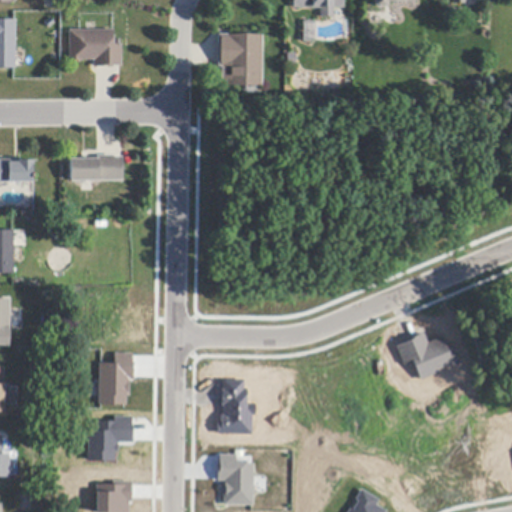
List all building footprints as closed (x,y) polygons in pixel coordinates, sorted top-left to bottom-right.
[(343,9),(333,9),(333,17),(332,17),(320,18),(320,9),(292,9),(292,0),(343,0),(343,9)] [(414,0),(414,2),(387,3),(387,6),(385,8),(376,8),(373,6),(373,0),(414,0)] [(0,20),(16,20),(15,60),(15,68),(15,69),(0,68),(0,20)] [(314,30),(302,30),(302,20),(313,20),(314,30)] [(120,67),(114,67),(114,68),(110,68),(110,67),(97,67),(97,69),(94,69),(94,60),(81,61),(81,62),(78,62),(78,61),(73,61),(73,62),(70,62),(69,31),(87,30),(95,30),(113,30),(114,45),(122,45),(122,67),(120,67)] [(222,35),(229,35),(229,36),(262,36),(262,86),(225,85),(225,80),(221,80),(222,68),(218,68),(218,66),(218,35),(222,35)] [(122,157),(123,181),(93,182),(82,182),(70,182),(70,159),(96,159),(96,156),(98,156),(114,156),(114,157),(122,157)] [(22,183),(10,184),(0,184),(0,160),(20,160),(20,161),(32,161),(33,166),(32,166),(32,183),(22,183)] [(13,232),(13,248),(13,274),(0,274),(0,231),(13,231),(13,232)] [(10,310),(10,331),(9,347),(0,347),(0,300),(10,300),(10,310)] [(418,379),(457,364),(451,346),(445,349),(440,337),(426,342),(422,333),(394,344),(402,365),(411,361),(418,379)] [(98,362),(97,404),(129,405),(130,353),(113,352),(113,362),(98,362)] [(86,429),(87,461),(116,460),(115,441),(132,441),(132,416),(112,416),(112,420),(94,420),(94,429),(86,429)] [(0,437),(1,437),(1,455),(8,455),(8,467),(8,469),(8,470),(9,476),(7,477),(7,478),(0,478),(0,437)] [(252,505),(252,462),(235,462),(235,454),(217,454),(217,480),(223,480),(223,504),(252,505)] [(95,511),(129,511),(130,482),(95,482),(95,511)] [(384,511),(385,510),(374,505),(378,499),(359,489),(346,511),(384,511)]
